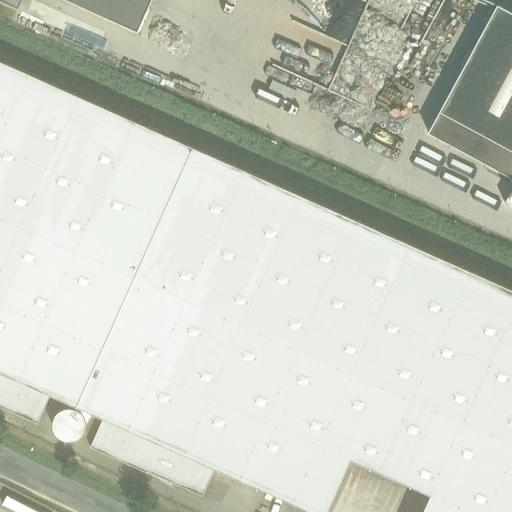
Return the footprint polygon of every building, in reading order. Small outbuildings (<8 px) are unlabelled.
[(0,0),(0,5),(16,13),(22,0),(0,0)] [(150,0),(80,0),(139,26),(150,0)] [(461,53),(481,0),(365,0),(340,66),(344,67),(333,96),(371,111),(376,96),(397,104),(403,87),(417,92),(419,88),(434,94),(451,49),(461,53)] [(511,6),(500,0),(499,0),(430,130),(511,173),(511,6)] [(511,511),(511,288),(0,58),(0,371),(50,394),(70,403),(75,405),(80,408),(105,419),(214,468),(312,511),(333,511),(357,459),(435,494),(426,511),(511,511)] [(50,394),(0,371),(0,403),(38,420),(50,394)] [(56,424),(58,428),(61,432),(66,434),(72,435),(77,433),(81,430),(84,426),(86,421),(86,416),(84,411),(80,408),(75,405),(70,403),(66,404),(61,407),(58,410),(56,414),(55,419),(56,424)] [(214,468),(105,419),(93,446),(202,495),(214,468)]
